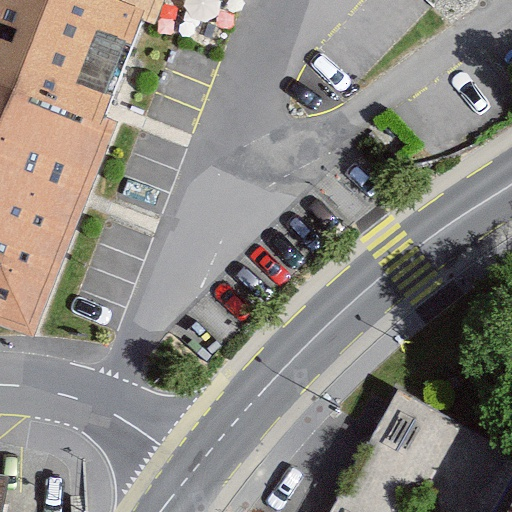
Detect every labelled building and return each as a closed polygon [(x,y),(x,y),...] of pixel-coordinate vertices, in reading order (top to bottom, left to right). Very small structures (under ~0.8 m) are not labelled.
[(105,107),(140,16),(97,0),(0,0),(0,89),(98,125),(105,107)] [(97,0),(140,16),(145,21),(153,0),(97,0)] [(104,127),(98,125),(0,89),(0,317),(28,328),(78,196),(104,127)] [(511,511),(511,471),(393,408),(381,430),(333,511),(511,511)] [(0,511),(2,511),(8,478),(0,476),(0,511)]
